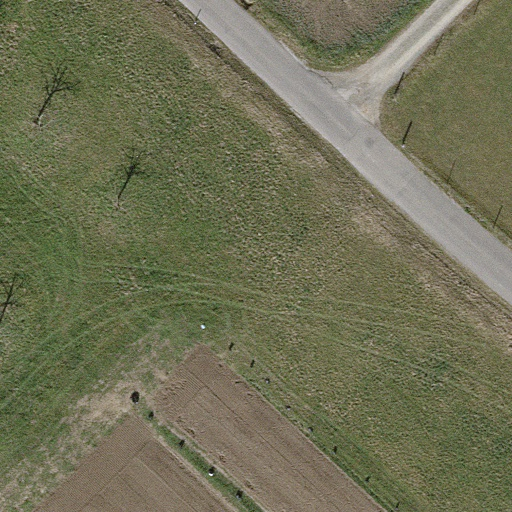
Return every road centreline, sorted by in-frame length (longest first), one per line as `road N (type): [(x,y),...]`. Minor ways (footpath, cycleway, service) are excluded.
road 1 (residential): [(511,272),(210,0)]
road 2 (track): [(455,0),(339,117)]
